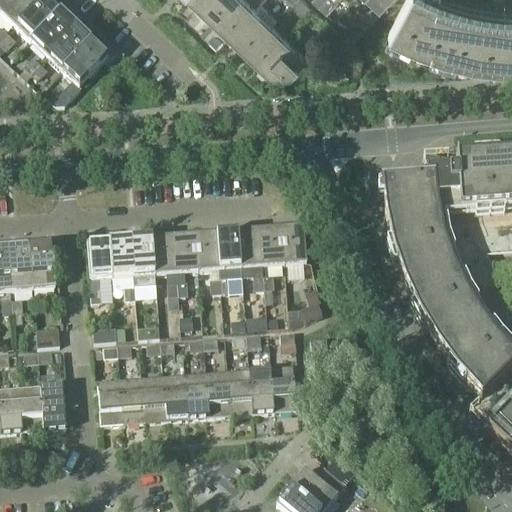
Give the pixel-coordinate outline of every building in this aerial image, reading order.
[(16,0),(0,17),(0,18),(15,32),(44,2),(42,0),(16,0)] [(0,0),(0,17),(16,0),(0,0)] [(189,0),(198,9),(206,0),(189,0)] [(206,0),(198,9),(214,23),(236,0),(206,0)] [(255,11),(243,0),(236,0),(214,23),(230,38),(255,11)] [(302,0),(294,0),(293,2),(303,12),(308,6),(302,0)] [(369,0),(378,8),(383,3),(386,0),(369,0)] [(433,0),(406,0),(388,36),(415,48),(442,58),(471,64),(500,68),(511,67),(511,15),(503,15),(480,12),(457,7),(435,0),(433,0)] [(15,32),(31,48),(63,13),(56,6),(52,10),(44,2),(15,32)] [(255,11),(230,38),(245,53),(271,26),(276,20),(261,5),(255,11)] [(364,27),(374,17),(368,11),(358,22),(364,27)] [(46,62),(75,32),(67,24),(70,20),(63,13),(31,48),(46,62)] [(336,32),(326,23),(321,28),(331,38),(336,32)] [(271,26),(245,53),(261,68),(287,41),(271,26)] [(46,62),(62,78),(95,43),(87,36),(84,40),(75,32),(46,62)] [(0,36),(0,48),(8,39),(3,34),(0,36)] [(14,45),(8,39),(0,48),(0,50),(4,55),(14,45)] [(287,41),(261,68),(277,84),(303,56),(287,41)] [(62,78),(72,87),(51,110),(54,113),(64,112),(81,95),(79,93),(108,63),(98,54),(102,50),(95,43),(62,78)] [(24,74),(30,80),(40,69),(34,64),(24,74)] [(45,75),(40,69),(30,80),(36,85),(45,75)] [(431,184),(379,188),(379,189),(380,189),(381,189),(383,200),(383,201),(383,206),(385,223),(390,244),(393,256),(397,267),(404,288),(414,309),(415,308),(420,306),(425,315),(420,318),(419,317),(418,318),(419,320),(421,320),(420,319),(425,316),(430,325),(426,328),(424,329),(425,329),(436,349),(449,366),(457,376),(465,385),(480,401),(474,407),(467,414),(468,415),(470,412),(475,408),(481,402),(511,369),(511,359),(497,342),(479,320),(472,307),(465,295),(459,282),(462,281),(464,276),(460,215),(511,211),(511,158),(497,160),(473,162),(457,163),(456,161),(455,161),(455,165),(455,166),(430,168),(431,184)] [(290,227),(280,228),(284,270),(306,269),(303,231),(290,232),(290,227)] [(284,270),(280,228),(270,229),(270,234),(260,234),(263,272),(284,270)] [(263,272),(260,234),(247,235),(247,231),(237,232),(240,274),(254,273),(256,296),(264,295),(263,281),(263,272)] [(227,237),(215,238),(218,275),(219,285),(227,284),(241,283),(240,274),(237,232),(227,232),(227,237)] [(197,277),(218,275),(215,238),(204,239),(204,234),(194,235),(197,277)] [(173,241),(176,279),(197,277),(194,235),(184,236),(184,240),(173,241)] [(154,280),(151,238),(141,239),(141,244),(130,245),(132,282),(133,292),(134,305),(134,293),(155,291),(154,280)] [(154,280),(176,279),(173,241),(161,242),(161,238),(151,238),(154,280)] [(133,292),(132,282),(130,245),(118,246),(118,241),(107,242),(111,284),(122,283),(124,306),(134,305),(133,292)] [(97,285),(111,284),(107,242),(98,243),(98,247),(86,248),(89,295),(98,294),(97,285)] [(51,251),(28,253),(32,295),(55,293),(51,251)] [(7,255),(11,297),(32,295),(28,253),(7,255)] [(0,297),(11,297),(7,255),(0,255),(0,297)] [(271,281),(263,281),(264,295),(272,295),(271,281)] [(227,284),(219,285),(220,299),(229,298),(227,284)] [(213,300),(220,299),(219,285),(212,286),(213,300)] [(170,303),(178,302),(177,288),(169,289),(170,303)] [(184,288),(177,288),(178,302),(186,302),(184,288)] [(89,295),(91,309),(99,309),(98,294),(89,295)] [(309,312),(318,309),(319,308),(315,295),(304,298),(309,312)] [(5,321),(13,320),(12,306),(4,307),(5,321)] [(19,306),(12,306),(13,320),(20,320),(19,306)] [(287,326),(288,333),(288,334),(292,333),(304,328),(303,326),(302,316),(288,316),(288,326),(287,326)] [(179,323),(181,336),(192,335),(191,322),(179,323)] [(277,334),(277,323),(267,324),(268,335),(277,334)] [(232,327),(233,338),(245,337),(244,326),(232,327)] [(137,334),(137,345),(138,346),(159,344),(158,332),(137,334)] [(124,333),(115,334),(116,347),(125,346),(124,333)] [(35,336),(37,353),(59,351),(57,334),(35,336)] [(94,348),(115,347),(115,334),(93,336),(94,348)] [(293,339),(279,340),(280,348),(294,347),(293,339)] [(260,341),(246,343),(247,350),(260,349),(260,341)] [(246,343),(232,344),(233,352),(247,350),(246,343)] [(310,346),(311,362),(327,360),(326,344),(310,346)] [(217,345),(203,346),(203,354),(217,353),(217,345)] [(203,346),(189,347),(189,355),(203,354),(203,346)] [(173,348),(160,349),(161,357),(174,356),(173,348)] [(160,349),(146,351),(146,358),(161,357),(160,349)] [(130,352),(116,353),(117,361),(131,360),(130,352)] [(116,353),(103,354),(103,362),(117,361),(116,353)] [(51,358),(37,359),(38,367),(52,366),(51,358)] [(38,367),(37,359),(23,360),(24,368),(38,367)] [(8,361),(0,361),(0,369),(9,369),(8,361)] [(292,371),(271,373),(274,417),(296,416),(292,371)] [(271,373),(249,375),(252,419),(274,417),(271,373)] [(227,376),(230,421),(252,419),(249,375),(227,376)] [(227,376),(205,378),(208,423),(230,421),(227,376)] [(184,380),(187,424),(208,423),(205,378),(184,380)] [(184,380),(162,381),(166,426),(187,424),(184,380)] [(141,383),(144,428),(166,426),(162,381),(141,383)] [(141,383),(119,385),(122,430),(144,428),(141,383)] [(119,385),(97,387),(100,431),(122,430),(119,385)] [(62,390),(40,391),(44,436),(66,434),(62,390)] [(19,393),(22,438),(44,436),(40,391),(19,393)] [(19,393),(0,394),(0,433),(0,439),(22,438),(19,393)] [(489,431),(487,434),(511,458),(511,416),(507,412),(494,426),(491,429),(492,429),(489,431)] [(292,481),(287,488),(316,511),(327,511),(345,491),(323,473),(315,484),(304,474),(296,484),(292,481)] [(278,511),(316,511),(287,488),(279,497),(283,500),(276,509),(278,511)]
